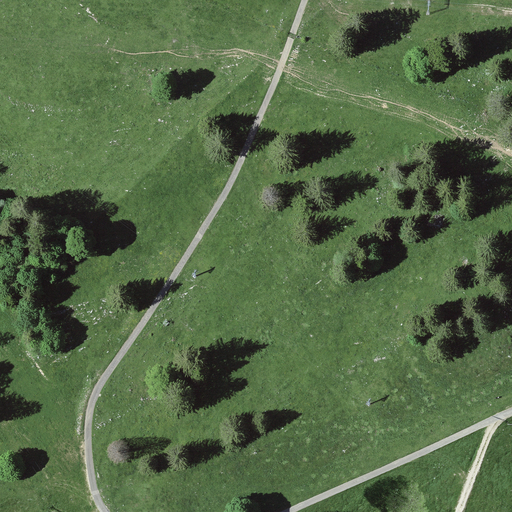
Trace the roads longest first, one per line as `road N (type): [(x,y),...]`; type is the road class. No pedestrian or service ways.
road 1 (unclassified): [(306,0),(239,173),(88,414),(90,483),(104,511)]
road 2 (unclassified): [(292,511),(511,412)]
